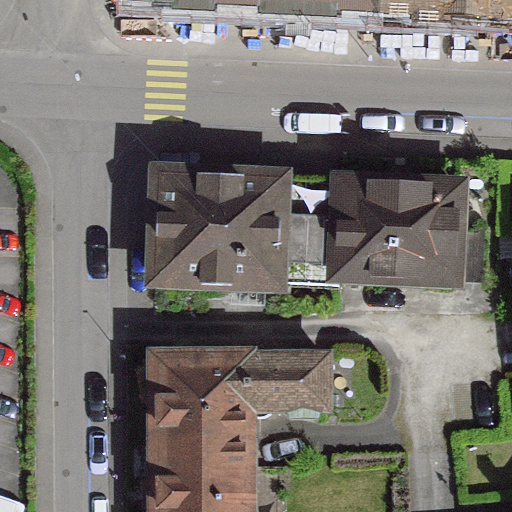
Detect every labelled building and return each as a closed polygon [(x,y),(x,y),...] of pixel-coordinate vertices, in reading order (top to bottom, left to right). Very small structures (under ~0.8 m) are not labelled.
[(293,0),(131,0),(132,2),(171,4),(171,12),(204,13),(204,6),(258,8),(258,16),(293,18),(293,0)] [(293,0),(293,18),(328,19),(328,11),(369,13),(369,0),(293,0)] [(511,0),(369,0),(369,13),(409,15),(408,26),(444,27),(445,16),(511,19),(511,0)] [(293,165),(149,159),(143,287),(201,290),(201,302),(230,303),(230,291),(288,293),(288,284),(293,176),(293,165)] [(330,178),(293,176),(288,284),(338,286),(338,282),(464,288),(470,176),(331,169),(330,178)] [(151,361),(151,442),(243,442),(243,412),(322,412),(322,361),(257,361),(257,378),(243,378),(243,361),(151,361)] [(142,511),(152,511),(151,511),(242,511),(243,468),(243,442),(151,442),(152,483),(142,483),(142,511)]
